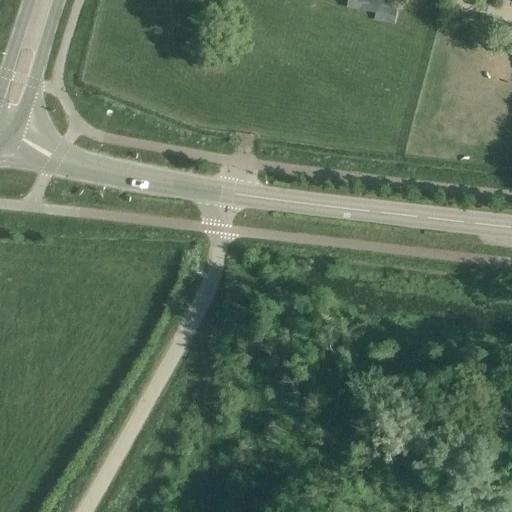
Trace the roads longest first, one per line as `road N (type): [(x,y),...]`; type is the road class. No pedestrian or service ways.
road 1 (unclassified): [(85,511),(209,286),(228,196)]
road 2 (unclassified): [(511,234),(228,196)]
road 3 (unclassified): [(228,196),(56,161),(0,135)]
road 4 (secondary): [(0,130),(44,0)]
